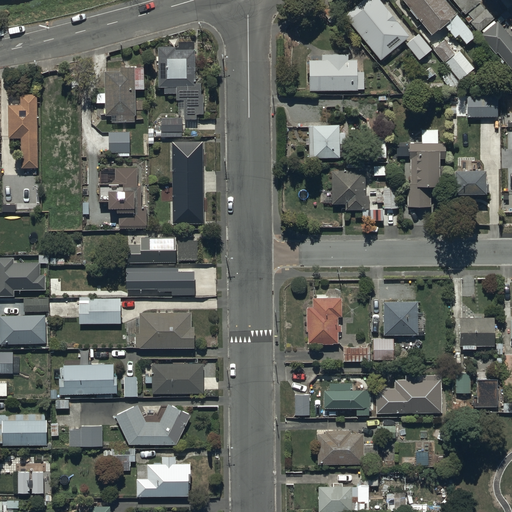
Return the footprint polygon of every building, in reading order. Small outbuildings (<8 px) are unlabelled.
[(381,0),(358,0),(343,12),(380,57),(409,34),(381,0)] [(445,0),(402,0),(430,34),(443,24),(455,38),(458,36),(465,45),(475,36),(445,0)] [(452,0),(464,14),(481,0),(452,0)] [(479,3),(467,13),(469,15),(465,19),(477,33),(493,19),(479,3)] [(498,21),(481,36),(495,55),(498,53),(511,70),(511,35),(509,35),(498,21)] [(417,32),(406,40),(419,57),(430,48),(417,32)] [(459,51),(455,54),(443,39),(432,48),(444,62),(459,80),(474,67),(459,51)] [(178,47),(157,46),(157,87),(164,87),(164,93),(175,93),(175,100),(178,100),(178,117),(160,117),(160,136),(182,136),(181,119),(196,119),(196,114),(202,114),(202,94),(200,94),(200,84),(194,84),(194,41),(178,41),(178,47)] [(357,90),(357,89),(364,89),(364,72),(357,72),(357,60),(355,59),(348,59),(348,55),(322,55),(322,60),(309,60),(309,89),(318,89),(318,90),(357,90)] [(135,122),(134,90),(143,90),(143,67),(134,67),(134,66),(119,66),(119,71),(104,71),(104,92),(95,92),(95,103),(105,103),(105,115),(111,115),(111,122),(135,122)] [(461,83),(449,70),(441,77),(453,90),(461,83)] [(20,139),(20,168),(37,168),(37,94),(20,94),(20,105),(7,105),(7,139),(20,139)] [(436,94),(436,106),(446,107),(446,113),(456,113),(456,105),(449,105),(450,95),(436,94)] [(467,96),(467,117),(497,117),(497,96),(467,96)] [(348,149),(344,149),(344,145),(344,133),(338,133),(338,125),(308,126),(309,158),(348,158),(348,149)] [(437,130),(420,130),(421,143),(408,144),(408,159),(410,159),(410,183),(407,183),(407,206),(430,206),(430,187),(440,187),(439,159),(445,159),(445,143),(437,143),(437,130)] [(129,132),(108,132),(108,153),(129,153),(129,132)] [(385,138),(366,139),(366,158),(385,158),(385,138)] [(202,142),(171,142),(173,224),(203,223),(202,142)] [(365,167),(331,168),(331,201),(345,201),(345,207),(369,206),(369,193),(365,193),(365,167)] [(106,168),(100,172),(100,202),(108,202),(108,211),(118,210),(118,228),(147,227),(147,208),(141,208),(141,186),(137,186),(137,168),(106,168)] [(485,171),(454,171),(454,194),(485,194),(485,192),(488,192),(488,184),(485,184),(485,171)] [(398,208),(397,187),(383,188),(383,195),(376,195),(376,202),(383,202),(384,209),(398,208)] [(92,189),(83,189),(84,208),(93,208),(92,189)] [(124,265),(178,263),(178,260),(197,260),(196,241),(175,241),(175,237),(140,238),(140,244),(124,244),(124,265)] [(13,258),(0,257),(0,296),(13,296),(13,290),(44,290),(44,274),(39,274),(39,264),(13,264),(13,258)] [(178,263),(124,265),(124,289),(157,289),(157,292),(170,291),(170,295),(194,294),(193,272),(178,273),(178,263)] [(78,297),(78,323),(120,323),(120,298),(90,298),(90,297),(78,297)] [(23,299),(23,312),(49,312),(49,299),(23,299)] [(303,349),(333,349),(333,321),(340,321),(339,303),(309,303),(309,312),(302,313),(303,349)] [(381,341),(415,340),(414,306),(381,307),(381,341)] [(190,312),(139,312),(139,333),(134,333),(134,348),(194,348),(194,327),(190,327),(190,312)] [(0,315),(0,343),(45,343),(45,315),(0,315)] [(459,351),(495,351),(495,321),(458,322),(459,351)] [(370,365),(391,365),(391,344),(370,344),(370,365)] [(340,350),(340,366),(366,366),(365,350),(340,350)] [(0,352),(0,372),(12,373),(12,353),(0,352)] [(58,395),(116,393),(116,375),(113,375),(113,364),(62,364),(62,378),(58,378),(58,395)] [(151,364),(151,394),(203,394),(202,364),(151,364)] [(454,399),(471,398),(470,375),(454,375),(454,399)] [(123,376),(123,396),(137,396),(137,376),(123,376)] [(477,396),(472,396),(473,406),(497,406),(496,380),(476,380),(477,396)] [(375,418),(441,418),(441,381),(403,381),(403,385),(393,385),(393,393),(375,393),(375,418)] [(320,415),(366,414),(366,394),(349,394),(349,386),(325,387),(325,394),(320,394),(320,415)] [(293,422),(306,422),(306,398),(293,398),(293,422)] [(55,400),(55,408),(69,408),(69,400),(55,400)] [(114,416),(128,445),(176,444),(190,415),(168,404),(159,421),(145,421),(137,405),(114,416)] [(44,414),(0,414),(0,443),(2,443),(2,445),(45,444),(44,414)] [(102,447),(102,426),(80,426),(80,430),(68,430),(68,447),(102,447)] [(375,444),(395,444),(394,430),(375,430),(375,444)] [(315,468),(359,467),(359,438),(347,438),(347,434),(323,434),(323,438),(315,438),(315,468)] [(129,461),(134,461),(134,449),(109,449),(109,470),(129,470),(129,461)] [(136,478),(135,496),(189,496),(189,464),(175,464),(175,456),(162,457),(162,464),(137,464),(137,478),(136,478)] [(29,472),(18,472),(18,494),(30,494),(30,489),(32,489),(32,494),(44,494),(44,472),(33,472),(33,480),(29,480),(29,472)] [(316,511),(349,511),(349,489),(316,489),(316,511)] [(405,493),(394,493),(394,510),(405,510),(405,493)]
